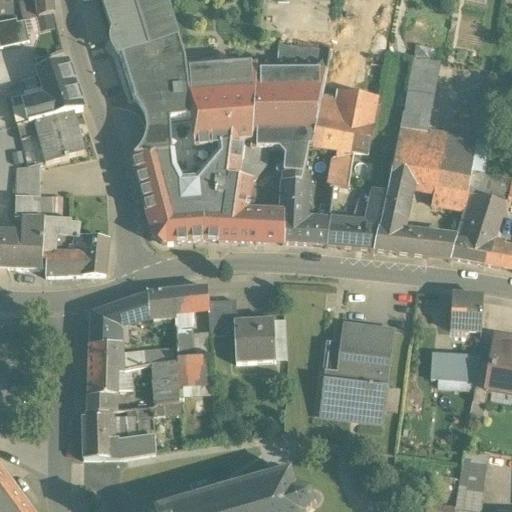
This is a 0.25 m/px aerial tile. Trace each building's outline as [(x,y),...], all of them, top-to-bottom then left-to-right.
[(0,0),(0,25),(11,23),(10,15),(11,14),(9,0),(0,0)] [(51,0),(37,0),(38,3),(41,20),(54,17),(51,0)] [(114,36),(103,2),(108,0),(162,0),(175,39),(177,38),(164,0),(100,0),(112,37),(114,36)] [(162,0),(108,0),(103,2),(114,36),(112,37),(111,43),(112,49),(114,54),(119,59),(121,58),(136,104),(158,102),(165,123),(169,123),(190,120),(190,118),(191,117),(184,62),(177,38),(175,39),(162,0)] [(32,13),(16,16),(16,23),(17,26),(24,24),(41,20),(38,3),(31,5),(32,13)] [(0,25),(0,52),(29,45),(24,24),(17,26),(16,23),(0,25)] [(328,53),(278,48),(276,71),(281,66),(283,74),(286,74),(295,66),(298,74),(299,74),(308,66),(311,74),(312,74),(322,66),(325,75),(328,53)] [(266,67),(257,74),(257,69),(256,69),(251,145),(243,146),(239,182),(249,183),(254,184),(266,168),(268,153),(278,153),(284,160),(282,187),(284,187),(284,186),(302,186),(304,177),(309,151),(311,151),(311,148),(323,92),(326,79),(331,53),(328,53),(325,75),(322,66),(312,74),(311,74),(308,66),(299,74),(298,74),(295,66),(286,74),(283,74),(281,66),(276,71),(271,75),(269,74),(266,67)] [(136,104),(121,58),(119,59),(133,105),(134,105),(136,104)] [(223,79),(218,80),(217,65),(202,67),(195,61),(184,62),(191,117),(190,118),(190,120),(194,151),(211,149),(212,166),(196,185),(180,186),(173,173),(171,156),(132,160),(153,240),(163,247),(203,244),(218,245),(228,180),(239,182),(243,146),(251,145),(256,69),(227,71),(222,77),(223,79)] [(67,68),(38,76),(45,102),(27,107),(25,107),(30,127),(72,116),(82,113),(67,68)] [(402,120),(400,131),(426,136),(436,73),(410,69),(409,75),(402,120)] [(336,94),(323,92),(311,148),(324,151),(340,153),(368,158),(373,127),(378,102),(336,94)] [(25,98),(11,103),(17,131),(30,127),(25,107),(27,107),(25,98)] [(142,148),(133,160),(171,156),(169,123),(165,123),(158,102),(136,104),(134,105),(143,117),(146,133),(142,148)] [(30,127),(17,131),(20,144),(37,139),(45,168),(69,161),(68,160),(83,156),(72,116),(30,127)] [(475,144),(426,136),(400,131),(397,148),(390,186),(391,186),(410,190),(432,194),(440,165),(471,172),(475,144)] [(486,146),(475,144),(471,172),(466,200),(467,200),(496,205),(511,208),(511,183),(481,177),(484,159),(486,146)] [(368,158),(340,153),(339,158),(338,157),(336,166),(351,169),(351,168),(366,171),(368,158)] [(471,172),(440,165),(432,194),(428,209),(464,214),(467,200),(466,200),(471,172)] [(336,166),(335,166),(328,188),(333,190),(333,188),(343,190),(347,191),(351,169),(336,166)] [(39,168),(27,172),(15,172),(15,186),(39,185),(39,168)] [(239,182),(228,180),(218,245),(283,248),(283,218),(269,218),(245,216),(249,183),(239,182)] [(39,185),(15,186),(15,202),(37,202),(40,202),(39,185)] [(302,186),(284,186),(284,187),(283,217),(283,218),(283,248),(325,251),(328,230),(310,228),(311,222),(303,221),(305,193),(305,187),(302,186)] [(410,190),(391,186),(390,190),(388,196),(381,226),(379,238),(377,238),(374,255),(411,260),(415,236),(401,234),(410,190)] [(390,190),(378,187),(376,195),(388,196),(390,190)] [(343,190),(333,188),(333,190),(332,193),(331,202),(341,203),(343,190)] [(366,227),(328,224),(328,230),(325,251),(374,255),(377,238),(379,238),(381,226),(388,196),(376,195),(376,196),(366,227)] [(496,205),(467,200),(464,214),(462,219),(461,225),(456,243),(456,244),(451,264),(498,273),(502,255),(503,251),(489,248),(496,224),(496,205)] [(37,202),(15,202),(14,222),(23,223),(37,223),(37,210),(37,202)] [(61,202),(50,202),(49,224),(60,224),(61,202)] [(22,237),(8,236),(8,266),(12,266),(11,271),(41,273),(44,224),(37,223),(23,223),(22,237)] [(61,225),(44,224),(41,273),(46,273),(47,261),(56,261),(54,256),(57,236),(61,236),(61,225)] [(79,242),(77,241),(79,230),(69,228),(69,226),(61,225),(61,236),(61,238),(72,239),(72,241),(65,262),(56,261),(47,261),(46,273),(45,281),(78,280),(105,280),(109,245),(79,242)] [(8,266),(8,236),(0,236),(0,270),(11,271),(12,266),(8,266)] [(456,243),(415,236),(411,260),(450,265),(456,244),(456,243)] [(511,256),(502,255),(498,273),(511,275),(511,256)] [(206,292),(147,298),(148,323),(153,323),(176,322),(175,314),(207,311),(207,303),(206,292)] [(147,298),(92,317),(91,318),(90,319),(89,348),(122,346),(121,332),(119,332),(118,328),(148,323),(147,298)] [(482,301),(452,300),(450,334),(466,335),(481,335),(482,301)] [(229,302),(207,303),(207,311),(209,338),(231,337),(231,325),(229,302)] [(176,322),(153,323),(153,342),(177,342),(176,322)] [(292,322),(276,323),(279,366),(294,364),(292,322)] [(276,323),(231,325),(231,337),(234,369),(279,366),(276,323)] [(394,335),(342,329),(336,377),(322,375),(319,415),(383,423),(394,335)] [(466,335),(450,334),(450,342),(466,342),(466,335)] [(511,343),(494,341),(490,367),(491,367),(486,396),(511,400),(511,343)] [(122,346),(89,348),(87,417),(110,416),(114,415),(115,374),(124,374),(123,360),(122,346)] [(190,348),(177,349),(177,353),(177,364),(191,364),(190,348)] [(159,358),(123,360),(124,374),(154,369),(154,368),(178,367),(177,364),(177,353),(159,355),(159,358)] [(479,361),(431,358),(430,384),(475,387),(479,365),(479,361)] [(191,364),(177,364),(178,367),(179,390),(213,389),(211,363),(191,364)] [(475,387),(471,406),(484,409),(486,396),(491,367),(490,367),(479,365),(475,387)] [(178,367),(154,368),(155,385),(155,409),(179,406),(179,390),(178,367)] [(154,369),(124,374),(126,387),(155,385),(154,369)] [(141,414),(130,414),(134,449),(143,447),(141,414)] [(110,416),(87,417),(87,421),(82,421),(83,463),(119,464),(150,459),(147,446),(143,447),(134,449),(116,452),(113,449),(112,442),(127,441),(126,421),(110,421),(110,416)] [(481,511),(489,458),(463,453),(454,511),(481,511)] [(28,511),(10,485),(0,472),(0,511),(28,511)] [(288,476),(168,511),(310,511),(311,511),(315,511),(316,510),(311,509),(308,498),(311,495),(309,493),(306,496),(293,493),(288,476)] [(454,511),(459,485),(432,480),(427,507),(454,511)]
